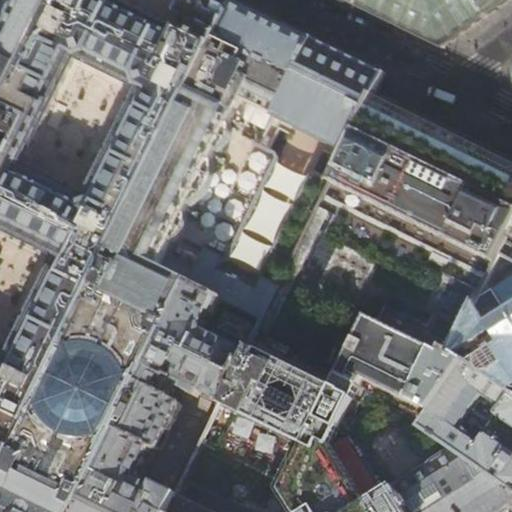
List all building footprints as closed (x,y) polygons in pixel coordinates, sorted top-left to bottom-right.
[(56,0),(51,11),(35,43),(3,108),(30,122),(13,157),(0,185),(0,479),(30,418),(40,398),(49,381),(69,338),(86,305),(97,282),(235,1),(232,0),(56,0)] [(0,0),(0,185),(13,157),(30,122),(3,108),(35,43),(51,11),(56,0),(0,0)] [(342,0),(403,30),(441,49),(508,0),(342,0)] [(252,10),(235,1),(97,282),(86,305),(69,338),(49,381),(40,398),(30,418),(0,479),(0,511),(3,511),(86,340),(147,369),(191,284),(192,284),(208,252),(314,40),(284,26),(252,10)] [(350,58),(314,40),(208,252),(192,284),(222,300),(255,317),(263,321),(264,322),(375,94),(385,75),(350,58)] [(389,101),(375,94),(264,322),(383,403),(421,428),(465,362),(452,353),(500,255),(511,230),(511,161),(462,137),(456,134),(389,101)] [(511,230),(500,255),(511,261),(511,230)] [(511,261),(500,255),(452,353),(465,362),(511,394),(511,261)] [(222,300),(192,284),(191,284),(147,369),(76,511),(169,511),(177,496),(156,486),(154,489),(136,480),(150,452),(154,453),(156,454),(157,454),(160,452),(162,451),(181,412),(182,410),(181,408),(181,406),(180,405),(178,403),(170,399),(177,384),(221,406),(248,352),(208,333),(206,326),(211,315),(214,316),(222,300)] [(258,331),(263,321),(255,317),(251,323),(251,328),(258,331)] [(383,403),(264,322),(263,321),(258,331),(248,352),(221,406),(177,496),(169,511),(409,511),(408,510),(410,508),(354,427),(355,422),(383,403)] [(76,511),(147,369),(86,340),(3,511),(76,511)] [(511,394),(465,362),(421,428),(511,491),(511,394)] [(505,511),(511,508),(511,491),(421,428),(383,403),(355,422),(354,427),(410,508),(408,510),(409,511),(505,511)]
